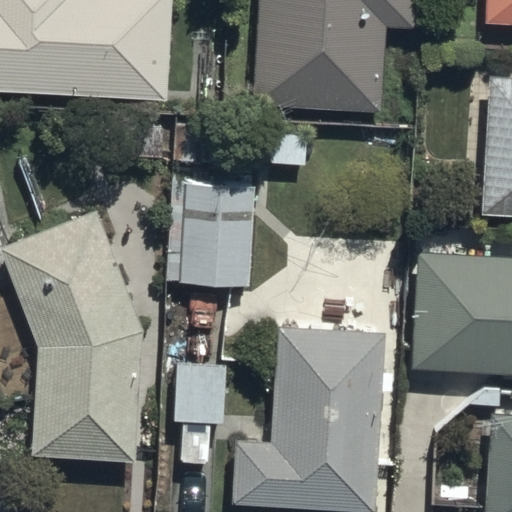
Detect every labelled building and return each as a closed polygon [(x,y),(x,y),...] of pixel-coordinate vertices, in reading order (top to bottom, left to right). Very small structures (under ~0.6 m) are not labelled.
[(0,0),(0,77),(154,86),(158,0),(0,0)] [(251,0),(246,87),(371,95),(377,0),(251,0)] [(511,61),(482,60),(474,196),(511,198),(511,61)] [(249,278),(251,178),(177,176),(177,201),(167,201),(165,276),(249,278)] [(26,443),(123,451),(134,315),(78,199),(0,236),(0,263),(35,336),(26,443)] [(511,244),(411,239),(405,355),(511,360),(511,244)] [(231,481),(360,495),(371,314),(242,307),(231,481)] [(222,351),(173,350),(171,411),(221,412),(222,351)] [(511,511),(511,396),(485,395),(472,511),(482,511),(511,511)]
